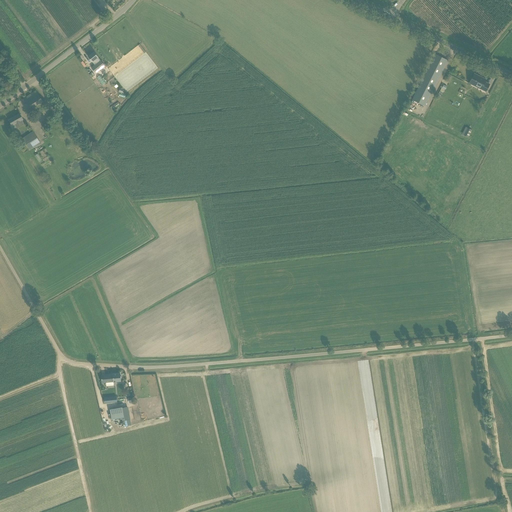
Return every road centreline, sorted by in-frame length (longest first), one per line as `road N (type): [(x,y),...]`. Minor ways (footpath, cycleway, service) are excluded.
road 1 (track): [(129,363),(511,331)]
road 2 (unclassified): [(129,363),(60,361),(0,247)]
road 3 (unclassified): [(0,106),(132,0)]
road 4 (unclassified): [(511,75),(391,17)]
